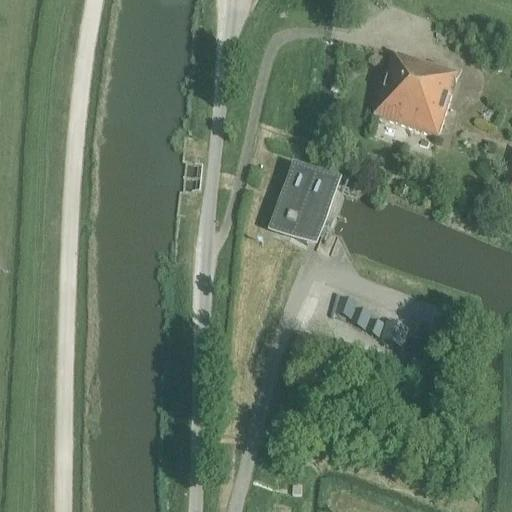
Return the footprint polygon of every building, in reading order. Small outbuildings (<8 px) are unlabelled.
[(376,119),(438,139),(458,76),(396,56),(376,119)] [(511,162),(501,195),(511,198),(511,162)] [(315,250),(321,234),(337,192),(296,177),(274,235),(315,250)] [(348,283),(342,297),(369,308),(375,294),(348,283)] [(310,328),(321,289),(309,286),(297,324),(310,328)] [(416,330),(427,312),(407,300),(396,318),(416,330)]
